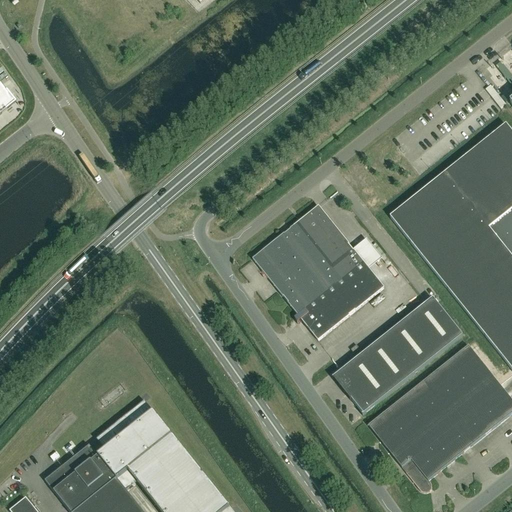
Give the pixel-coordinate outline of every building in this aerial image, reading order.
[(0,85),(0,116),(15,105),(0,85)] [(486,90),(501,109),(506,105),(491,86),(486,90)] [(384,289),(369,271),(354,252),(319,208),(253,261),(298,316),(295,319),(298,325),(302,322),(318,342),(384,289)] [(340,386),(345,393),(344,393),(345,394),(346,393),(351,400),(350,401),(351,401),(363,415),(362,416),(363,417),(463,337),(433,300),(333,379),(333,380),(334,379),(340,386),(339,387),(340,386)] [(360,350),(357,346),(351,351),(354,355),(360,350)] [(429,482),(511,415),(511,401),(469,347),(369,427),(421,492),(424,494),(427,494),(430,493),(432,490),(432,487),(431,484),(429,482)] [(68,511),(141,511),(118,482),(129,473),(159,511),(227,511),(230,509),(145,403),(97,441),(105,452),(98,458),(90,447),(45,482),(68,511)] [(8,511),(35,511),(25,499),(9,511),(8,511)]
